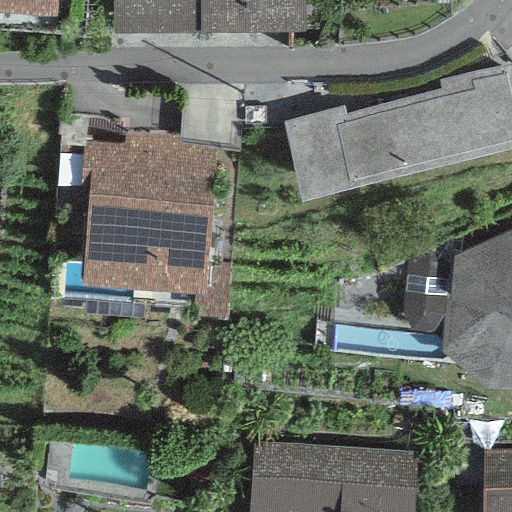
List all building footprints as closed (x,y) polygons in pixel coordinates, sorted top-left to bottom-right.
[(0,0),(0,8),(56,12),(56,0),(0,0)] [(304,0),(111,0),(112,27),(305,28),(304,0)] [(344,102),(282,116),(299,191),(511,142),(511,63),(511,62),(438,78),(440,88),(346,109),(344,102)] [(215,140),(123,133),(122,144),(82,141),(79,191),(88,192),(82,275),(204,284),(215,140)] [(511,224),(452,252),(451,261),(408,258),(402,309),(445,311),(443,345),(487,381),(511,382),(511,224)] [(411,511),(415,447),(252,439),(248,511),(411,511)] [(511,511),(511,448),(483,448),(482,511),(511,511)]
